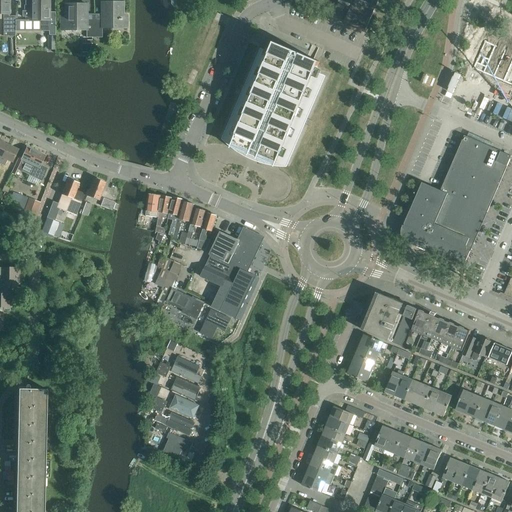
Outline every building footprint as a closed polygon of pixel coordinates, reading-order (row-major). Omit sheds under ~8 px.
[(0,0),(0,13),(9,14),(8,0),(0,0)] [(49,22),(49,20),(49,0),(25,0),(25,10),(25,20),(40,20),(40,31),(49,31),(49,35),(55,35),(55,22),(49,22)] [(338,0),(335,10),(348,15),(344,23),(365,32),(378,0),(338,0)] [(96,38),(102,38),(102,28),(127,28),(127,16),(123,16),(123,2),(101,2),(101,21),(96,21),(96,38)] [(61,18),(61,30),(86,30),(86,38),(92,38),(92,21),(87,21),(87,4),(65,5),(65,18),(61,18)] [(9,16),(9,20),(3,20),(4,36),(15,36),(15,16),(9,16)] [(511,51),(485,39),(472,68),(511,86),(511,51)] [(85,40),(85,44),(82,44),(82,53),(92,53),(92,40),(85,40)] [(275,43),(271,53),(263,50),(224,140),(244,148),(243,149),(265,158),(265,157),(284,166),(323,76),(315,72),(317,68),(320,62),(275,43)] [(471,251),(487,212),(510,159),(511,156),(464,136),(440,191),(423,184),(410,212),(409,211),(404,224),(405,224),(404,226),(403,225),(403,226),(406,228),(405,231),(405,233),(407,237),(408,239),(411,241),(410,244),(411,245),(411,244),(413,244),(412,245),(425,251),(425,250),(464,267),(471,251)] [(0,163),(0,164),(9,145),(0,141),(0,163)] [(9,145),(0,164),(4,165),(7,160),(12,163),(18,150),(9,145)] [(22,168),(27,170),(36,152),(27,147),(21,158),(19,157),(14,167),(21,171),(22,168)] [(36,152),(27,170),(31,172),(30,175),(41,180),(47,169),(40,166),(45,156),(36,152)] [(42,230),(42,233),(48,236),(54,219),(58,208),(75,215),(81,203),(84,194),(76,191),(79,184),(67,179),(61,194),(62,194),(58,204),(53,202),(47,218),(42,230)] [(87,191),(85,196),(99,201),(99,200),(105,183),(93,179),(88,192),(87,191)] [(161,196),(149,194),(146,211),(158,212),(161,196)] [(17,208),(35,215),(40,203),(22,196),(17,208)] [(159,231),(159,233),(164,234),(165,231),(160,229),(162,224),(161,224),(162,218),(167,219),(168,214),(172,198),(161,196),(157,223),(156,231),(159,231)] [(103,198),(100,206),(112,210),(113,209),(116,210),(118,205),(115,204),(115,203),(103,198)] [(172,225),(169,235),(173,236),(183,200),(174,198),(168,219),(173,221),(172,225)] [(173,238),(177,241),(183,220),(189,222),(194,204),(183,201),(173,238)] [(91,205),(86,203),(81,214),(87,216),(91,205)] [(195,208),(188,235),(187,237),(192,238),(193,233),(195,227),(193,227),(194,225),(202,227),(206,211),(204,210),(204,209),(200,209),(195,208)] [(197,248),(202,249),(206,251),(211,240),(205,238),(208,230),(212,231),(217,216),(208,213),(197,248)] [(210,255),(200,277),(222,287),(215,301),(223,305),(220,311),(236,319),(257,276),(248,272),(252,264),(250,263),(251,261),(252,261),(251,261),(253,256),(254,256),(257,250),(257,249),(259,245),(260,244),(259,244),(260,244),(260,243),(261,240),(261,241),(262,240),(261,240),(262,238),(258,236),(259,236),(258,236),(250,232),(249,232),(245,230),(245,229),(244,231),(243,231),(243,232),(243,233),(242,233),(243,233),(242,236),(241,236),(241,237),(240,239),(240,240),(239,240),(234,238),(235,238),(234,238),(231,237),(231,236),(231,237),(220,232),(209,255),(210,255)] [(155,284),(162,288),(161,290),(169,294),(182,264),(167,258),(167,260),(163,269),(155,284)] [(160,258),(158,267),(163,269),(167,260),(160,258)] [(149,263),(145,281),(151,283),(155,265),(149,263)] [(0,330),(3,331),(3,314),(2,314),(2,307),(11,307),(11,298),(11,284),(19,284),(20,269),(20,267),(3,267),(0,267),(0,330)] [(167,302),(183,310),(182,313),(197,319),(205,302),(193,297),(193,298),(173,289),(167,302)] [(367,332),(389,341),(404,304),(383,295),(380,294),(364,331),(367,332)] [(408,305),(406,309),(393,343),(402,347),(417,309),(409,306),(409,305),(408,305)] [(205,321),(200,333),(212,339),(218,327),(226,331),(232,318),(211,308),(205,321)] [(412,330),(422,334),(430,314),(429,316),(424,314),(424,312),(420,310),(411,331),(412,331),(412,330)] [(422,334),(432,338),(440,318),(439,320),(434,318),(435,316),(430,314),(422,334)] [(432,338),(442,342),(450,322),(449,325),(444,323),(445,320),(440,318),(432,338)] [(442,342),(452,347),(460,326),(459,329),(454,327),(454,324),(450,323),(450,322),(442,342)] [(452,347),(461,351),(462,352),(470,331),(470,330),(469,333),(464,331),(465,328),(460,327),(460,326),(452,347)] [(360,345),(379,353),(383,354),(385,349),(381,348),(383,343),(384,343),(364,334),(364,335),(360,345)] [(463,355),(469,357),(477,340),(470,337),(463,355)] [(481,337),(475,352),(472,359),(476,361),(479,354),(486,357),(492,342),(490,341),(490,340),(487,339),(486,339),(481,337)] [(170,341),(167,349),(174,352),(177,344),(170,341)] [(498,361),(504,347),(495,343),(489,357),(498,361)] [(360,345),(356,355),(375,363),(379,353),(360,345)] [(498,361),(503,363),(508,366),(511,355),(511,350),(504,347),(498,361)] [(356,355),(352,364),(371,372),(375,363),(356,355)] [(386,364),(391,367),(395,359),(389,356),(386,364)] [(413,364),(418,366),(422,358),(416,356),(413,364)] [(201,368),(178,358),(172,372),(200,385),(204,378),(197,375),(201,368)] [(422,358),(418,366),(424,368),(427,361),(422,358)] [(161,362),(159,367),(169,372),(171,367),(161,362)] [(371,372),(352,364),(348,374),(347,374),(361,380),(360,382),(366,385),(368,382),(367,382),(371,372)] [(439,372),(446,375),(449,369),(441,366),(439,372)] [(169,372),(159,367),(156,373),(166,377),(168,372),(169,372)] [(500,372),(495,370),(490,383),(495,384),(500,372)] [(385,392),(395,396),(403,376),(393,372),(385,392)] [(377,387),(382,389),(387,378),(381,376),(377,387)] [(395,396),(405,400),(413,380),(403,376),(395,396)] [(202,388),(178,378),(173,390),(197,401),(202,388)] [(405,400),(414,404),(422,384),(413,380),(405,400)] [(414,404),(424,408),(432,388),(422,384),(414,404)] [(424,408),(434,411),(442,392),(432,388),(424,408)] [(40,511),(42,468),(43,390),(46,390),(46,389),(21,389),(18,511),(40,511)] [(456,410),(466,414),(474,394),(464,391),(464,390),(460,399),(455,410),(456,410)] [(442,392),(434,411),(444,415),(443,416),(444,416),(452,396),(451,396),(442,392)] [(466,414),(476,418),(483,398),(474,394),(466,414)] [(201,407),(177,396),(171,409),(195,419),(201,407)] [(152,408),(162,413),(165,407),(167,402),(157,398),(155,403),(152,408)] [(476,418),(485,422),(493,402),(483,398),(476,418)] [(511,412),(511,401),(510,405),(507,408),(503,406),(495,426),(505,430),(511,412)] [(485,422),(495,426),(503,406),(493,402),(485,422)] [(354,415),(334,406),(334,407),(330,417),(350,424),(354,415)] [(360,423),(366,425),(368,418),(373,420),(375,416),(364,411),(360,423)] [(192,429),(168,417),(165,423),(189,434),(192,429)] [(346,434),(350,424),(330,417),(326,426),(346,434)] [(371,434),(375,423),(368,420),(364,430),(371,434)] [(155,429),(165,433),(168,427),(158,423),(155,429)] [(344,438),(346,434),(326,426),(322,436),(342,444),(347,446),(349,441),(344,438)] [(375,446),(385,449),(393,430),(383,426),(380,432),(375,430),(370,443),(375,445),(375,446)] [(385,449),(395,453),(403,434),(393,430),(385,449)] [(193,444),(170,434),(168,439),(170,440),(165,452),(172,455),(178,444),(190,450),(193,444)] [(361,440),(367,442),(369,437),(363,434),(361,440)] [(395,453),(405,457),(413,438),(403,434),(395,453)] [(337,454),(342,444),(322,436),(318,446),(337,454)] [(405,457),(414,461),(422,442),(413,438),(405,457)] [(358,446),(365,449),(367,443),(361,441),(358,446)] [(414,461),(424,465),(432,446),(422,442),(414,461)] [(363,459),(368,461),(375,446),(375,445),(370,443),(363,459)] [(333,463),(337,454),(318,446),(314,455),(333,463)] [(432,446),(424,465),(434,469),(433,470),(434,470),(442,450),(432,446)] [(351,454),(350,459),(359,462),(361,458),(351,454)] [(329,473),(333,463),(314,455),(310,465),(329,473)] [(443,478),(452,481),(460,462),(451,458),(442,478),(443,478)] [(359,462),(350,459),(348,463),(357,467),(359,462)] [(452,481),(462,485),(470,466),(460,462),(452,481)] [(306,475),(325,483),(329,473),(310,465),(306,475)] [(462,485),(472,489),(480,470),(470,466),(462,485)] [(380,469),(378,475),(389,480),(391,474),(380,469)] [(398,474),(407,478),(409,473),(400,469),(398,474)] [(472,489),(482,493),(490,474),(480,470),(472,489)] [(482,493),(492,498),(500,478),(490,474),(482,493)] [(325,483),(306,475),(302,485),(302,484),(302,485),(322,493),(321,492),(325,483)] [(378,475),(375,481),(386,485),(389,480),(378,475)] [(430,475),(426,486),(431,488),(436,477),(430,475)] [(500,478),(492,498),(501,501),(501,502),(502,502),(510,482),(509,482),(500,478)] [(375,481),(373,486),(384,491),(386,485),(375,481)] [(436,481),(432,491),(438,493),(442,484),(436,481)] [(373,486),(371,492),(382,496),(384,491),(373,486)] [(371,492),(368,497),(379,502),(382,496),(371,492)] [(377,509),(383,511),(389,511),(395,500),(383,495),(377,509)] [(368,497),(366,503),(377,507),(379,502),(368,497)] [(389,511),(403,511),(406,504),(395,500),(389,511)] [(406,504),(403,511),(420,511),(423,507),(408,500),(406,504)] [(318,511),(321,506),(311,501),(308,508),(317,511),(318,511)] [(366,503),(364,508),(372,511),(375,511),(377,507),(366,503)]
